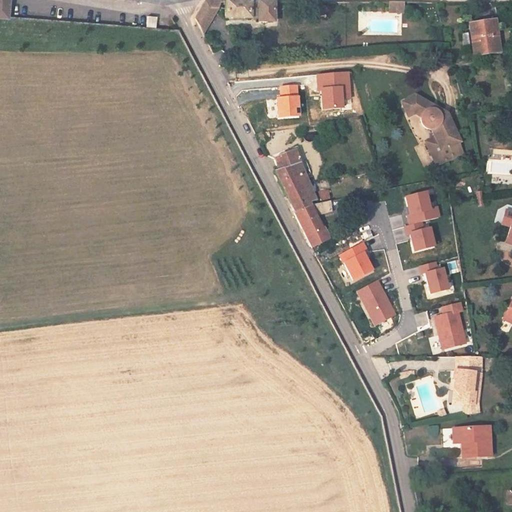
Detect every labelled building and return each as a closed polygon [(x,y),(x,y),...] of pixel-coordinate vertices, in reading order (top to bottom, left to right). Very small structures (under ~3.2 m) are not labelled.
[(10,17),(11,0),(0,0),(0,18),(10,19),(10,17)] [(219,8),(219,1),(205,1),(195,19),(213,19),(219,8)] [(226,1),(226,8),(226,18),(258,18),(258,1),(226,1)] [(258,1),(258,18),(258,22),(274,22),(274,1),(258,1)] [(405,13),(405,3),(390,3),(390,13),(405,13)] [(152,17),(147,17),(146,26),(156,27),(156,17),(152,17)] [(204,37),(213,19),(195,19),(195,20),(204,37)] [(496,19),(471,22),(475,53),(500,50),(496,19)] [(319,90),(323,90),(324,108),(344,107),(344,98),(350,97),(349,73),(318,75),(319,90)] [(280,87),(281,97),(278,97),(279,117),(301,116),(300,96),(298,96),(297,86),(280,87)] [(442,157),(442,158),(458,149),(454,140),(456,140),(444,111),(412,91),(397,98),(403,112),(410,109),(415,113),(416,115),(417,118),(419,122),(421,124),(425,125),(428,126),(442,157)] [(433,162),(442,157),(432,135),(422,139),(433,162)] [(313,206),(311,203),(331,198),(329,191),(319,193),(315,177),(305,179),(297,152),(275,159),(278,167),(273,169),(288,199),(297,214),(313,206)] [(430,207),(423,209),(419,192),(399,198),(403,214),(401,215),(403,225),(415,222),(433,217),(430,207)] [(313,206),(318,216),(332,212),(330,202),(314,205),(313,206)] [(313,248),(329,240),(323,228),(322,228),(316,217),(318,216),(313,206),(297,214),(295,215),(298,220),(313,248)] [(500,236),(511,239),(511,210),(508,210),(500,236)] [(423,228),(417,230),(415,222),(403,225),(398,226),(401,234),(403,234),(408,251),(427,246),(423,228)] [(511,244),(511,239),(500,236),(499,241),(511,244)] [(360,251),(355,242),(333,254),(346,279),(365,270),(356,253),(360,251)] [(416,275),(418,274),(420,281),(423,294),(440,290),(436,270),(430,271),(428,262),(413,266),(415,275),(416,275)] [(350,290),(368,324),(388,314),(380,300),(378,301),(371,288),(373,287),(370,280),(350,290)] [(378,301),(380,300),(373,287),(371,288),(378,301)] [(511,303),(506,301),(498,317),(511,324),(511,303)] [(452,303),(435,307),(437,315),(429,317),(433,334),(432,335),(435,349),(458,343),(450,312),(454,311),(452,303)] [(452,407),(460,407),(469,405),(469,394),(466,394),(466,375),(473,375),(473,357),(468,357),(447,357),(447,371),(444,371),(444,381),(448,384),(448,391),(452,395),(452,407)] [(469,405),(460,407),(462,417),(476,414),(474,404),(469,405)] [(450,429),(451,443),(455,443),(456,458),(483,456),(482,428),(450,429)]
